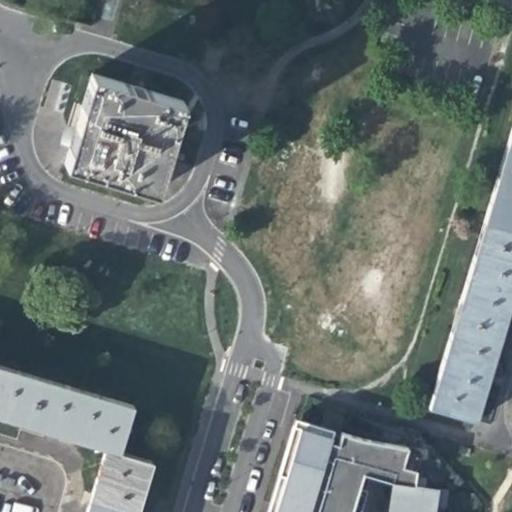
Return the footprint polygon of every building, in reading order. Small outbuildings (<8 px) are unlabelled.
[(89,72),(67,145),(63,161),(154,189),(181,100),(89,72)] [(511,122),(500,163),(511,166),(511,122)] [(511,166),(500,163),(475,244),(511,255),(511,166)] [(511,255),(475,244),(451,324),(497,338),(509,296),(511,295),(511,255)] [(491,358),(497,338),(451,324),(426,404),(472,418),(486,372),(498,371),(493,359),(491,358)] [(52,380),(0,364),(0,415),(38,427),(52,380)] [(132,404),(52,380),(38,427),(65,435),(103,447),(117,451),(132,404)] [(358,511),(365,489),(417,501),(418,495),(419,487),(406,483),(410,463),(343,448),(341,460),(334,456),(335,440),(297,429),(274,507),(272,511),(358,511)] [(90,491),(83,511),(135,511),(151,461),(117,451),(103,447),(90,491)] [(391,511),(440,511),(442,498),(418,495),(417,502),(394,498),(391,511)]
